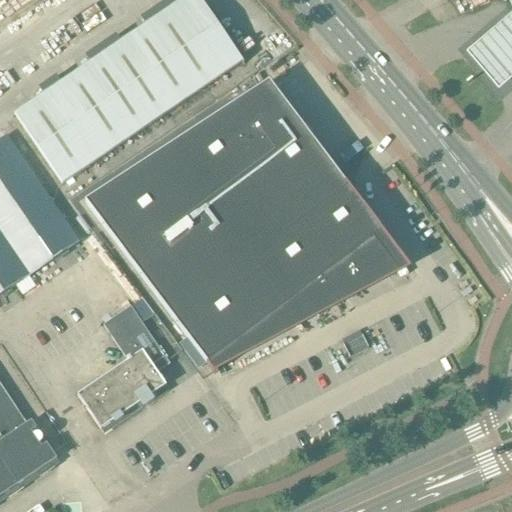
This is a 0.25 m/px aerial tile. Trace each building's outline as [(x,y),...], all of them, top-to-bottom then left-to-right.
[(201,0),(187,0),(16,116),(64,186),(244,63),(201,0)] [(511,24),(473,60),(508,100),(511,96),(511,24)] [(346,185),(270,84),(86,204),(207,365),(207,366),(214,376),(218,374),(212,365),(287,307),(300,325),(388,259),(375,241),(383,235),(348,188),(349,187),(346,184),(346,185)] [(0,297),(80,243),(23,160),(8,137),(0,142),(0,297)] [(155,315),(143,299),(131,307),(130,306),(103,325),(127,361),(77,396),(100,430),(139,404),(143,409),(154,401),(151,396),(165,386),(157,373),(170,364),(142,324),(155,315)] [(0,497),(56,459),(46,445),(42,448),(31,432),(36,429),(31,422),(27,425),(0,384),(0,497)]
